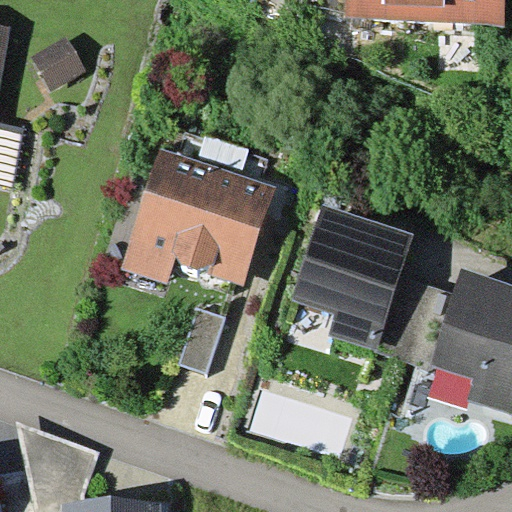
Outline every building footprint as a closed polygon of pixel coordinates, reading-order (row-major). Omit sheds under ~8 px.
[(509,0),(349,0),(349,38),(509,42),(509,0)] [(0,106),(11,45),(0,43),(0,106)] [(69,48),(34,67),(51,100),(86,82),(69,48)] [(279,203),(164,163),(129,264),(244,304),(279,203)] [(416,255),(325,226),(294,324),(384,353),(416,255)] [(511,305),(466,293),(440,387),(511,406),(511,305)]
